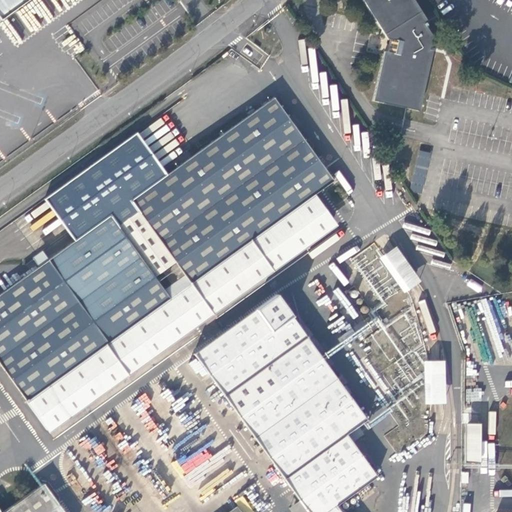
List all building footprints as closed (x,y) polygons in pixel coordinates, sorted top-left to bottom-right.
[(0,0),(0,18),(1,21),(30,0),(0,0)] [(372,102),(417,113),(433,53),(428,52),(432,39),(425,30),(426,29),(426,28),(424,25),(426,24),(425,22),(410,0),(360,0),(387,41),(390,41),(387,54),(385,53),(372,102)] [(511,46),(511,20),(508,16),(495,29),(511,46)] [(131,202),(139,212),(191,285),(315,197),(334,183),(274,100),(166,177),(131,202)] [(117,228),(139,212),(131,202),(166,177),(136,135),(44,201),(74,242),(109,217),(117,228)] [(423,191),(430,152),(418,150),(412,190),(423,191)] [(191,285),(169,301),(27,403),(48,431),(190,330),(188,327),(333,222),(315,197),(191,285)] [(139,212),(117,228),(169,301),(191,285),(139,212)] [(169,301),(117,228),(109,217),(74,242),(47,261),(38,268),(0,294),(0,364),(27,403),(169,301)] [(400,246),(381,256),(401,294),(420,284),(400,246)] [(38,268),(47,261),(42,253),(33,260),(38,268)] [(341,511),(337,506),(377,478),(347,435),(367,420),(277,295),(195,355),(308,511),(341,511)] [(425,360),(424,404),(445,404),(447,361),(425,360)] [(466,450),(481,450),(481,424),(467,424),(466,450)] [(0,511),(64,511),(45,484),(5,511),(1,511),(0,510),(0,511)]
